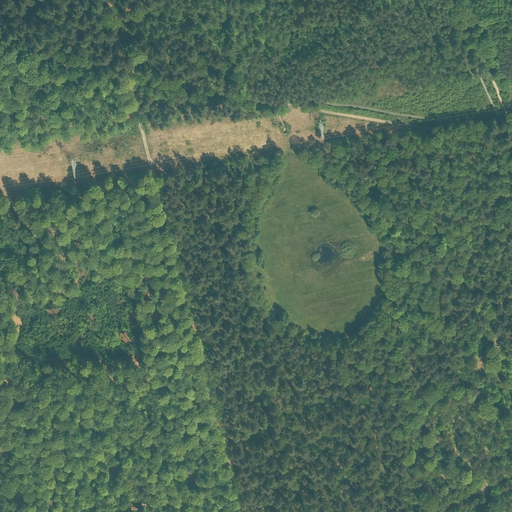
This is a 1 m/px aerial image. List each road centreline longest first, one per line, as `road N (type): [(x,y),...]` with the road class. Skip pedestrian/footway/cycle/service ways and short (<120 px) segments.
road 1 (track): [(219,444),(110,0)]
road 2 (track): [(473,263),(422,337),(398,343),(339,392),(219,444)]
road 3 (track): [(251,98),(133,77),(0,40)]
road 4 (track): [(251,98),(462,136)]
road 5 (track): [(509,119),(456,0)]
road 6 (track): [(462,136),(473,263)]
